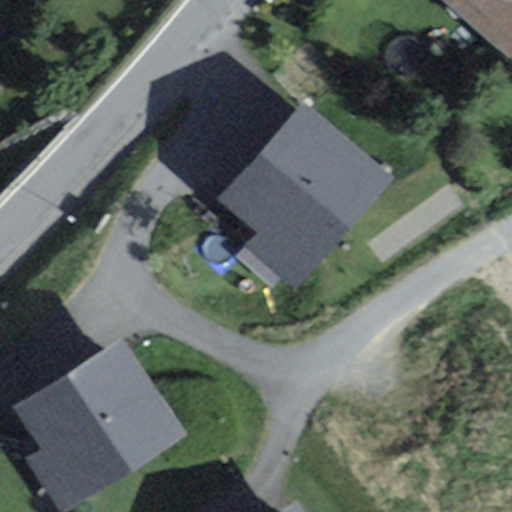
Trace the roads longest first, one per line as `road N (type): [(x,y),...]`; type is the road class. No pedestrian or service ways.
road 1 (residential): [(184,34),(201,88),(130,211),(125,261),(140,306),(201,348),(257,361),(302,360),(511,234)]
road 2 (tertiary): [(0,235),(184,34)]
